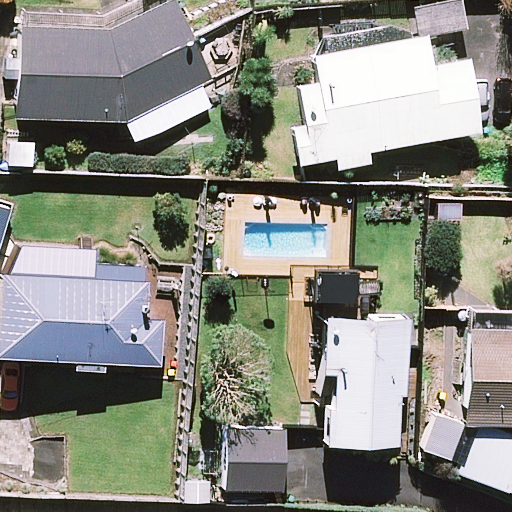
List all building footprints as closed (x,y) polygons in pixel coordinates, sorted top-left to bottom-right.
[(459,3),(415,7),(417,37),(461,34),(459,3)] [(206,83),(170,7),(121,30),(13,28),(11,118),(124,122),(206,83)] [(290,122),(298,167),(330,162),(332,171),(364,165),(362,154),(474,134),(465,84),(427,91),(417,38),(310,57),(315,84),(293,88),(299,121),(290,122)] [(34,140),(2,139),(0,171),(32,172),(34,140)] [(2,250),(1,274),(0,281),(0,355),(159,362),(161,323),(141,322),(144,267),(99,265),(100,254),(2,250)] [(394,446),(406,318),(325,310),(319,368),(331,369),(324,440),(394,446)] [(463,423),(511,424),(511,327),(465,327),(463,423)] [(511,428),(473,427),(460,475),(511,493),(511,428)] [(281,489),(281,430),(223,429),(223,488),(281,489)]
